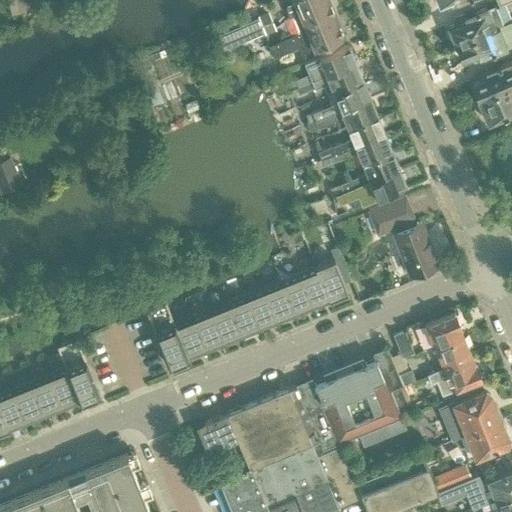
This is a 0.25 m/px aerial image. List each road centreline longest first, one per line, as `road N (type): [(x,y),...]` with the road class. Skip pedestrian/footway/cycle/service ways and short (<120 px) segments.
road 1 (residential): [(160,403),(488,268)]
road 2 (residential): [(488,268),(380,0)]
road 3 (residential): [(0,465),(160,403)]
